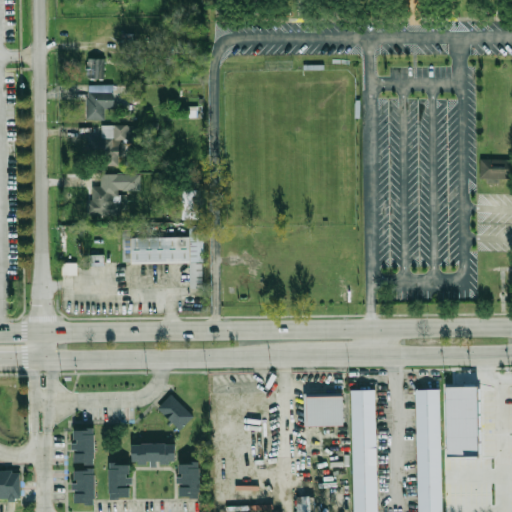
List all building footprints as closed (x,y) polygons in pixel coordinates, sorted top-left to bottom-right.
[(133,33),(120,33),(120,57),(133,58),(133,33)] [(104,79),(105,59),(88,58),(87,78),(104,79)] [(113,108),(113,85),(87,85),(87,120),(105,119),(105,108),(113,108)] [(101,126),(102,138),(88,138),(89,156),(105,156),(105,166),(122,165),(121,139),(135,139),(134,124),(101,126)] [(480,178),(511,178),(511,158),(480,158),(480,178)] [(140,174),(100,174),(100,186),(91,186),(91,199),(87,199),(87,216),(121,216),(121,199),(118,199),(118,191),(141,191),(140,174)] [(182,191),(183,220),(201,220),(200,190),(182,191)] [(192,263),(192,287),(204,287),(204,225),(190,225),(190,236),(175,236),(175,225),(123,225),(123,263),(192,263)] [(104,254),(90,254),(90,266),(104,266),(104,254)] [(62,275),(77,275),(77,263),(62,263),(62,275)] [(446,386),(447,457),(479,456),(478,386),(446,386)] [(416,511),(415,389),(440,389),(440,511),(416,511)] [(374,390),(375,511),(353,511),(352,391),(374,390)] [(303,393),(342,392),(342,424),(304,425),(303,393)] [(181,430),(194,416),(172,394),(159,407),(181,430)] [(74,430),(75,504),(97,504),(96,429),(74,430)] [(178,443),(134,443),(134,464),(178,464),(178,443)] [(132,498),(132,463),(111,463),(111,498),(132,498)] [(180,463),(180,497),(202,497),(202,463),(180,463)] [(0,499),(21,499),(21,471),(0,471),(0,499)] [(295,511),(295,495),(313,495),(313,511),(295,511)]
